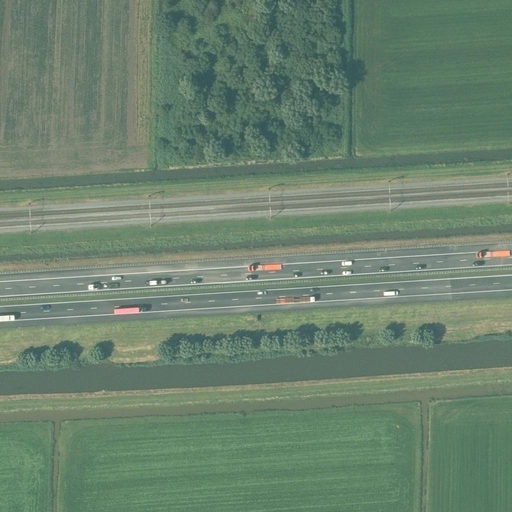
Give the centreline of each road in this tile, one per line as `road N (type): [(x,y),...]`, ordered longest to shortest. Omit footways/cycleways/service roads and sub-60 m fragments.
road 1 (motorway): [(0,314),(511,282)]
road 2 (motorway): [(511,258),(0,289)]
